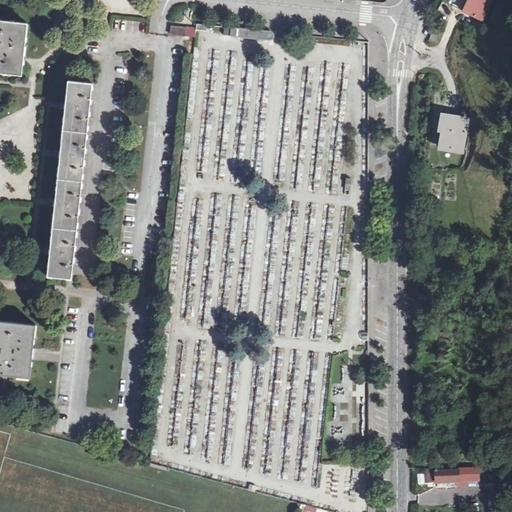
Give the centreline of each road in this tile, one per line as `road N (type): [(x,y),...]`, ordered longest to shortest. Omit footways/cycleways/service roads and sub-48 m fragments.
road 1 (secondary): [(410,17),(397,139),(397,511)]
road 2 (residential): [(169,0),(140,301)]
road 3 (residential): [(140,301),(126,427),(75,419),(88,297)]
road 4 (residential): [(248,0),(410,17)]
